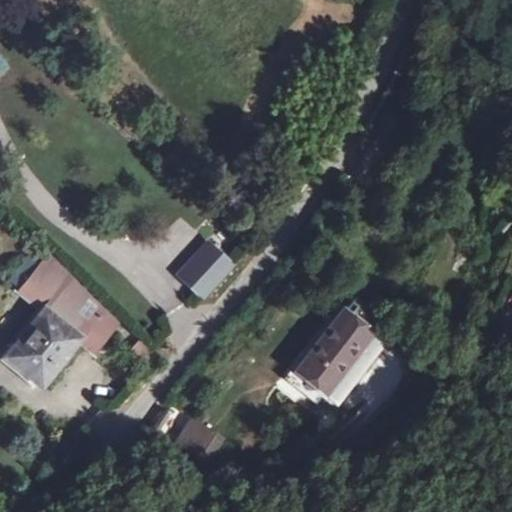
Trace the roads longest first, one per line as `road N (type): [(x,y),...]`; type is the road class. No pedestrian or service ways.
road 1 (residential): [(54,511),(288,228),(363,107),(408,0)]
road 2 (unknown): [(201,334),(69,213),(34,172),(0,108)]
